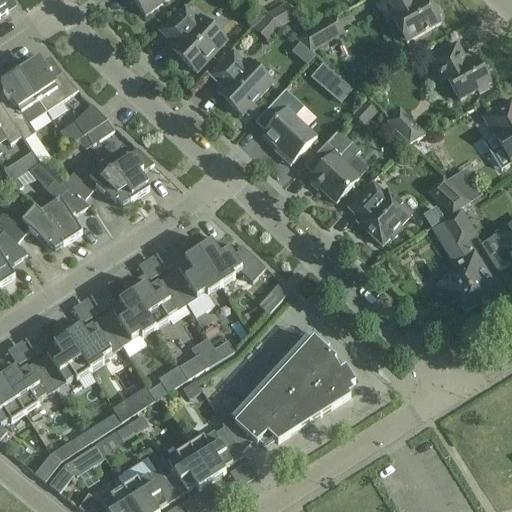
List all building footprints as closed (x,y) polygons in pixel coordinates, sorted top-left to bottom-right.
[(130,0),(145,19),(170,0),(130,0)] [(423,9),(417,0),(388,0),(377,7),(387,24),(392,21),(406,46),(441,26),(438,22),(440,18),(436,10),(432,10),(429,5),(423,9)] [(266,17),(281,30),(296,21),(287,4),(265,16),(266,17)] [(198,22),(184,9),(159,32),(174,47),(170,51),(196,76),(226,44),(200,19),(198,22)] [(247,24),(254,30),(263,20),(256,14),(247,24)] [(279,31),(281,30),(266,17),(263,20),(254,30),(268,45),(281,33),(279,31)] [(343,35),(334,19),(295,42),(310,54),(343,35)] [(467,65),(456,45),(427,62),(439,85),(446,81),(459,103),(491,86),(476,60),(467,65)] [(246,65),(233,52),(208,78),(222,91),(217,95),(242,118),(245,115),(248,118),(255,110),(252,108),(272,86),(248,63),(246,65)] [(18,73),(46,115),(78,94),(61,75),(50,82),(36,61),(18,73)] [(323,67),(312,81),(340,105),(351,92),(323,67)] [(0,84),(16,109),(6,116),(24,144),(35,136),(29,127),(46,115),(18,73),(0,84)] [(304,111),(285,93),(255,125),(264,134),(262,137),(293,166),(317,140),(295,120),(304,111)] [(511,103),(494,113),(483,120),(494,137),(493,137),(501,149),(490,156),(500,173),(511,166),(511,103)] [(375,114),(365,104),(352,118),(365,129),(377,116),(375,114)] [(84,139),(86,138),(107,124),(92,108),(74,125),(84,139)] [(426,137),(399,110),(385,123),(409,147),(423,139),(426,137)] [(0,131),(10,147),(21,140),(24,144),(6,116),(0,119),(0,131)] [(114,134),(107,124),(86,138),(93,148),(114,134)] [(360,155),(337,134),(304,169),(313,177),(309,181),(336,206),(368,172),(355,160),(360,155)] [(102,167),(123,186),(134,203),(149,193),(139,177),(155,168),(137,152),(110,169),(107,171),(102,167)] [(66,187),(84,203),(95,191),(96,192),(104,198),(106,196),(116,205),(122,210),(130,205),(134,203),(123,186),(102,167),(89,181),(79,172),(66,187)] [(7,176),(12,183),(22,176),(17,170),(7,176)] [(430,195),(453,217),(470,206),(443,180),(430,195)] [(35,211),(56,230),(66,246),(82,236),(72,221),(90,209),(84,203),(66,187),(60,181),(53,189),(63,198),(60,202),(40,215),(35,211)] [(384,197),(371,185),(348,210),(360,222),(357,225),(382,249),(412,216),(387,193),(384,197)] [(473,187),(461,195),(470,204),(480,198),(473,187)] [(63,249),(66,246),(56,230),(35,211),(22,224),(2,218),(0,220),(0,231),(18,247),(29,235),(36,242),(38,239),(49,249),(49,248),(55,253),(62,248),(63,249)] [(475,238),(459,213),(439,226),(455,251),(475,238)] [(511,226),(497,236),(481,247),(496,271),(510,263),(511,266),(511,226)] [(0,289),(15,279),(8,269),(25,258),(22,254),(18,247),(0,231),(0,289)] [(198,254),(221,291),(235,281),(233,279),(240,274),(252,286),(266,272),(241,248),(236,253),(238,255),(234,259),(223,244),(214,249),(212,246),(198,254)] [(187,267),(168,280),(186,309),(206,296),(208,299),(221,291),(198,254),(184,263),(187,267)] [(456,276),(437,288),(449,307),(457,302),(464,314),(476,307),(480,313),(501,299),(474,256),(452,269),(456,276)] [(186,309),(168,280),(149,292),(146,288),(132,297),(155,333),(170,324),(168,321),(186,309)] [(287,298),(277,289),(258,309),(268,318),(287,298)] [(155,333),(132,297),(119,305),(121,310),(102,322),(121,351),(140,339),(142,341),(155,333)] [(81,330),(67,339),(90,375),(104,366),(102,363),(121,351),(102,322),(83,334),(81,330)] [(56,352),(37,364),(55,394),(75,381),(77,384),(90,375),(67,339),(53,348),(56,352)] [(231,422),(223,428),(243,460),(241,457),(253,444),(257,448),(258,446),(264,451),(275,444),(278,446),(350,400),(348,397),(354,394),(334,363),(336,362),(313,341),(235,426),(231,422)] [(221,364),(234,355),(227,345),(214,353),(215,355),(221,364)] [(215,355),(214,353),(201,361),(199,358),(179,370),(188,384),(221,364),(215,355)] [(55,394),(37,364),(18,377),(15,373),(2,381),(25,418),(39,409),(37,406),(55,394)] [(11,426),(25,418),(2,381),(0,382),(0,442),(7,435),(0,429),(10,424),(11,426)] [(201,395),(195,385),(182,393),(189,403),(201,395)] [(159,402),(168,397),(161,386),(148,395),(155,405),(159,402)] [(138,416),(139,415),(147,410),(155,405),(148,395),(147,393),(145,390),(129,401),(138,416)] [(142,419),(129,427),(136,438),(148,430),(142,419)] [(103,459),(136,438),(129,427),(116,436),(116,435),(96,448),(96,449),(103,459)] [(203,440),(189,449),(212,485),(226,476),(223,472),(243,460),(223,428),(222,428),(223,431),(205,443),(203,440)] [(102,439),(95,429),(83,437),(89,447),(102,439)] [(83,437),(70,445),(77,455),(89,447),(83,437)] [(75,477),(74,477),(88,468),(90,471),(105,461),(103,459),(96,449),(64,469),(49,489),(59,497),(75,477)] [(212,485),(189,449),(175,458),(177,460),(158,472),(176,502),(196,490),(198,494),(212,485)] [(61,466),(50,458),(34,478),(45,486),(61,466)] [(160,511),(176,502),(158,472),(139,485),(137,482),(123,491),(136,511),(160,511)] [(136,511),(123,491),(109,499),(111,502),(103,507),(88,497),(78,511),(79,511),(136,511)] [(195,495),(167,511),(202,511),(205,511),(195,495)]
